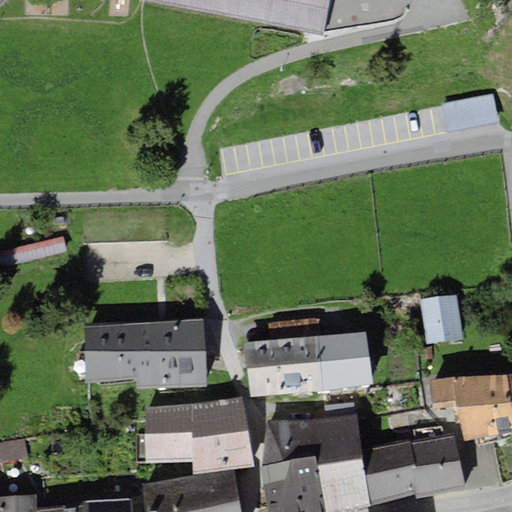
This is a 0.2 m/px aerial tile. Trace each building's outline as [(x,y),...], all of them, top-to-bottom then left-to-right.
[(144,0),(145,1),(325,33),(328,18),(331,0),(144,0)] [(61,238),(0,252),(0,267),(65,252),(61,238)] [(457,296),(421,300),(426,344),(462,340),(457,296)] [(87,323),(88,378),(137,377),(137,386),(206,384),(205,347),(204,320),(87,323)] [(246,354),(250,395),(370,384),(366,330),(341,332),(319,334),(318,320),(270,323),(271,339),(245,342),(246,354)] [(433,399),(432,407),(456,404),(459,412),(466,437),(511,427),(511,400),(509,372),(429,377),(433,399)] [(234,468),(253,464),(247,434),(246,430),(239,396),(192,402),(145,407),(146,461),(192,459),(193,475),(234,468)] [(357,419),(269,420),(266,439),(262,467),(267,494),(269,511),(335,511),(370,502),(362,447),(357,419)] [(454,433),(447,434),(445,425),(414,429),(416,439),(410,441),(415,492),(416,498),(466,489),(460,461),(454,433)] [(410,436),(362,447),(370,502),(415,492),(410,441),(410,436)] [(193,475),(141,483),(144,511),(241,511),(241,506),(234,468),(193,475)] [(36,497),(0,497),(0,511),(37,511),(37,510),(36,497)] [(133,511),(133,498),(82,503),(82,511),(133,511)] [(73,504),(37,510),(37,511),(82,511),(82,503),(73,504)]
